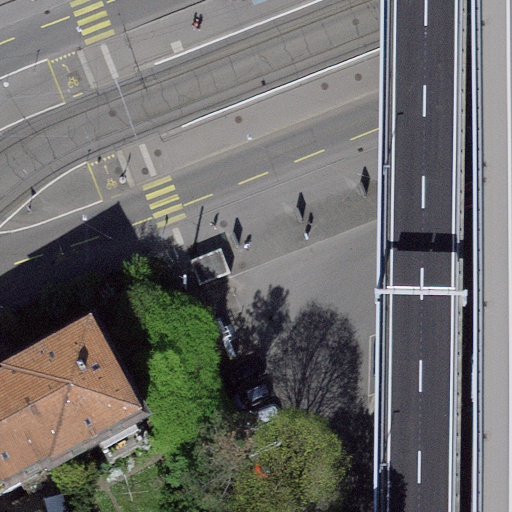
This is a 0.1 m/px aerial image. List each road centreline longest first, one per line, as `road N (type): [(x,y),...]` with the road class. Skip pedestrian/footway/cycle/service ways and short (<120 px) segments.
road 1 (primary): [(0,258),(511,61)]
road 2 (motorway): [(425,0),(419,511)]
road 3 (primary): [(150,0),(0,61)]
